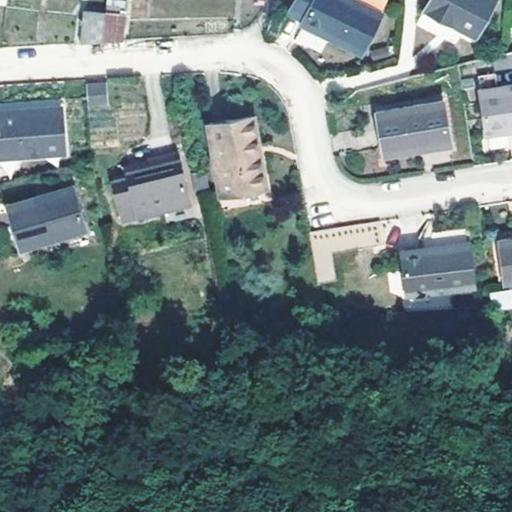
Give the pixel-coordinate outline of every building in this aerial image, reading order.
[(303,24),(364,51),(383,11),(360,0),(296,0),(291,11),(305,19),(303,24)] [(431,0),(425,11),(476,39),(497,0),(431,0)] [(129,15),(108,16),(106,42),(130,40),(129,15)] [(106,42),(108,16),(85,17),(82,43),(106,42)] [(490,135),(511,131),(511,85),(483,91),(490,135)] [(88,88),(90,105),(109,104),(108,86),(88,88)] [(385,161),(452,149),(445,104),(377,116),(385,161)] [(0,113),(0,159),(66,155),(64,110),(0,113)] [(211,128),(223,203),(269,196),(262,160),(256,162),(251,122),(211,128)] [(257,122),(251,122),(256,162),(262,160),(257,122)] [(124,224),(190,209),(180,165),(129,176),(129,182),(115,185),(124,224)] [(11,209),(22,253),(87,234),(74,190),(11,209)] [(315,283),(335,281),(332,250),(379,246),(377,224),(311,229),(315,283)] [(511,236),(502,238),(509,282),(511,281),(511,236)] [(473,243),(408,252),(413,297),(480,286),(473,243)]
